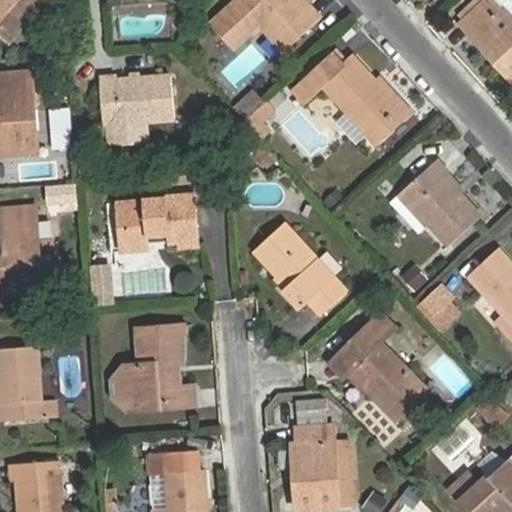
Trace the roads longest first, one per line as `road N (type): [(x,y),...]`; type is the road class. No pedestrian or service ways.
road 1 (residential): [(511,151),(375,0)]
road 2 (residential): [(250,511),(231,319)]
